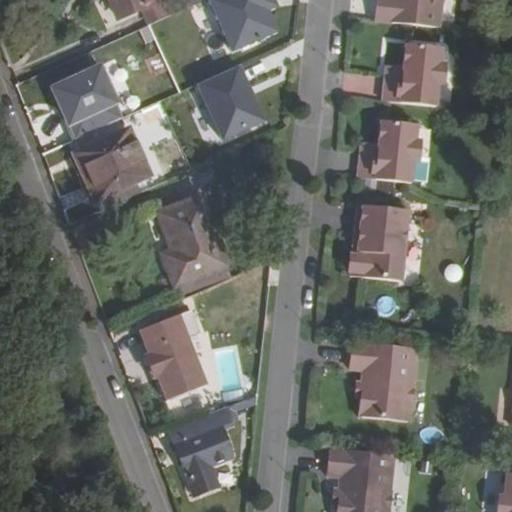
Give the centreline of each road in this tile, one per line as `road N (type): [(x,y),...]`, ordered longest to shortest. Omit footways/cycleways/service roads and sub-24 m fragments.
road 1 (residential): [(278,511),(332,0)]
road 2 (residential): [(0,64),(185,511)]
